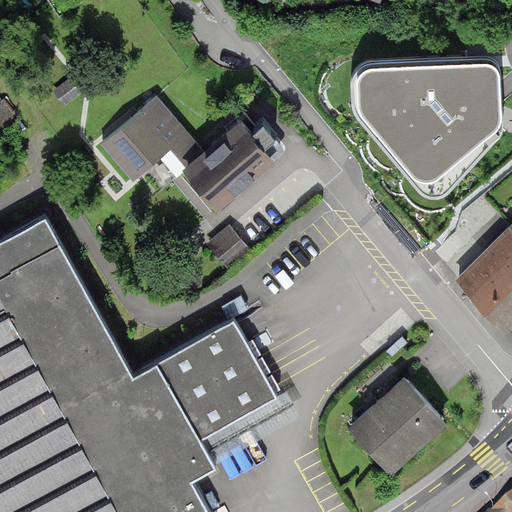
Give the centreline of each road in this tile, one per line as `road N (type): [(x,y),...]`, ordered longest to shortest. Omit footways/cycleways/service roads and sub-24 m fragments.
road 1 (unknown): [(281,511),(283,455),(338,343),(339,328),(319,302),(266,292),(187,306),(145,302),(62,195),(25,184),(0,202)]
road 2 (residential): [(511,381),(349,193),(348,167),(210,0)]
